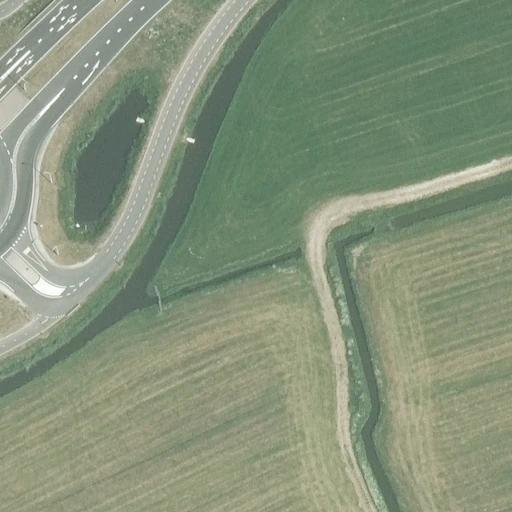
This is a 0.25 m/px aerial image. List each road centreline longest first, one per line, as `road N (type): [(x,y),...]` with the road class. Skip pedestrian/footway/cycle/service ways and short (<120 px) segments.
road 1 (track): [(373,511),(344,440),(337,360),(312,246),(319,224),(335,211),(373,208),(511,164)]
road 2 (unclassified): [(73,295),(125,232),(187,82),(244,0)]
road 3 (primary): [(12,230),(29,146),(103,46)]
road 4 (primary): [(0,155),(103,46)]
